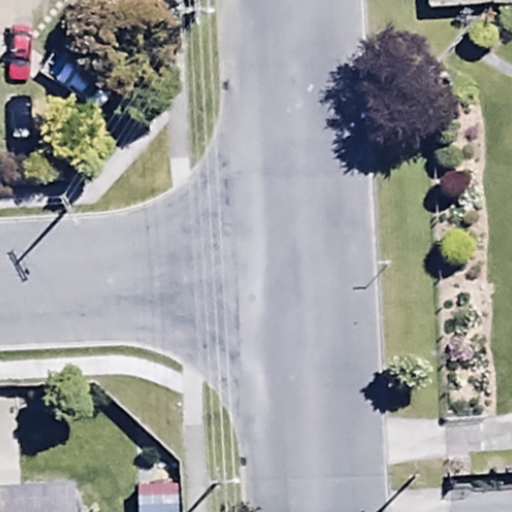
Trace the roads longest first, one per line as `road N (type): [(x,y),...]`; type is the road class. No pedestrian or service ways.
road 1 (residential): [(0,285),(294,274)]
road 2 (unclassified): [(281,0),(294,274)]
road 3 (unclassified): [(294,274),(306,511)]
